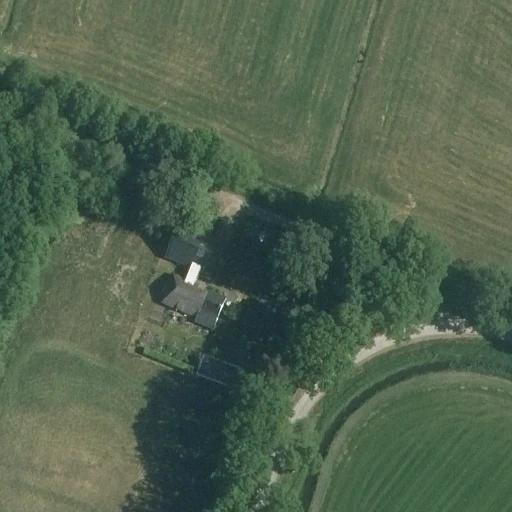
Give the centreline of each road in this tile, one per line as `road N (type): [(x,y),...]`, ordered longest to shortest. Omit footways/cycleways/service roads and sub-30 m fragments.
road 1 (track): [(442,327),(422,292),(317,239),(0,114)]
road 2 (unclassified): [(256,511),(292,420),(349,360),(425,329),(511,334)]
